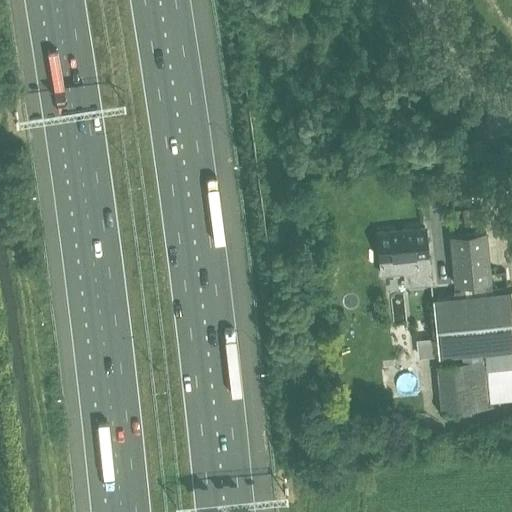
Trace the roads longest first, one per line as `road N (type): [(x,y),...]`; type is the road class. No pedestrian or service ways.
road 1 (motorway): [(61,0),(127,511)]
road 2 (motorway): [(223,511),(158,0)]
road 3 (unclassified): [(511,120),(422,0)]
